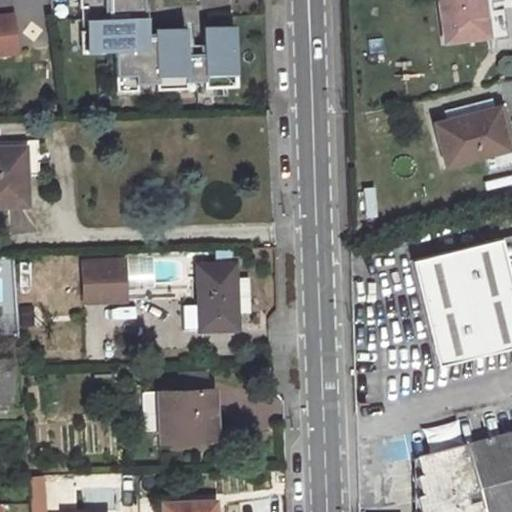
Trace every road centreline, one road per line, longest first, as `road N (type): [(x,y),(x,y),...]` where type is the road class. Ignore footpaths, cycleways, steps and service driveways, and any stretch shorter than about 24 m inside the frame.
road 1 (secondary): [(322,511),(302,0)]
road 2 (unknown): [(320,464),(493,403)]
